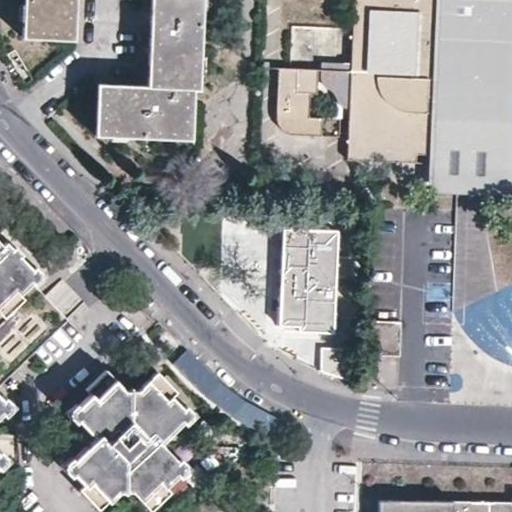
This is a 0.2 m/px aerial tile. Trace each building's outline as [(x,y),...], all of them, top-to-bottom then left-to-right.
[(23,0),(22,34),(73,36),(75,0),(74,0),(23,0)] [(199,86),(202,0),(150,0),(147,82),(126,81),(97,80),(95,132),(190,136),(193,86),(199,86)] [(511,0),(354,0),(348,158),(417,161),(418,151),(434,152),(435,143),(442,143),(439,184),(503,186),(504,148),(511,148),(511,0)] [(299,66),(278,65),(276,119),(281,129),(284,131),(295,134),(322,135),(323,116),(310,115),(311,91),(298,91),(299,66)] [(205,271),(225,271),(225,257),(272,258),(272,226),(252,226),(252,221),(206,220),(205,271)] [(334,328),(339,228),(339,227),(338,226),(284,224),(280,320),(299,321),(299,326),(334,328)] [(1,234),(0,234),(0,240),(10,252),(15,248),(1,234)] [(0,308),(18,290),(15,285),(26,275),(34,267),(15,248),(10,252),(0,240),(0,308)] [(18,290),(0,308),(0,336),(17,354),(61,310),(26,275),(15,285),(18,290)] [(399,321),(364,318),(362,352),(398,355),(399,321)] [(340,370),(341,354),(323,353),(322,369),(340,370)] [(150,436),(163,423),(168,427),(181,414),(180,402),(168,389),(149,369),(134,383),(122,382),(104,364),(83,384),(87,388),(76,399),(75,413),(87,427),(92,422),(102,432),(87,445),(83,440),(69,453),(71,468),(81,480),(78,484),(96,504),(116,486),(130,486),(147,504),(166,486),(162,481),(175,469),(175,455),(162,442),(158,446),(150,436)] [(154,365),(149,369),(168,389),(172,385),(154,365)] [(1,388),(0,388),(0,406),(9,397),(1,388)] [(71,416),(75,413),(76,399),(71,396),(62,405),(71,416)] [(184,399),(180,402),(181,414),(184,417),(193,409),(184,399)] [(91,432),(83,440),(87,445),(102,432),(92,422),(87,427),(91,432)] [(168,427),(163,423),(150,436),(158,446),(162,442),(158,437),(168,427)] [(67,470),(71,468),(69,453),(67,450),(57,459),(67,470)] [(179,452),(175,455),(175,469),(178,472),(187,462),(179,452)] [(511,511),(511,496),(511,497),(511,505),(378,503),(377,511),(511,511)]
